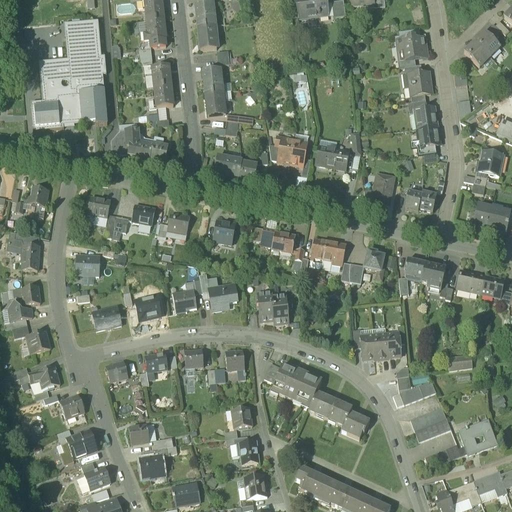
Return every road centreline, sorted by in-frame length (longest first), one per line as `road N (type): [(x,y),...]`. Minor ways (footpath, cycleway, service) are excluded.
road 1 (residential): [(420,511),(377,398),(353,373),(251,338)]
road 2 (residential): [(437,239),(186,191)]
road 3 (residential): [(178,0),(194,139),(186,191)]
road 4 (residential): [(72,171),(57,244),(57,301),(72,360)]
road 5 (residential): [(437,239),(453,162),(441,59)]
road 6 (residential): [(251,338),(178,336),(72,360)]
road 7 (residential): [(289,511),(258,403),(251,338)]
road 8 (residential): [(72,360),(91,384),(143,511)]
